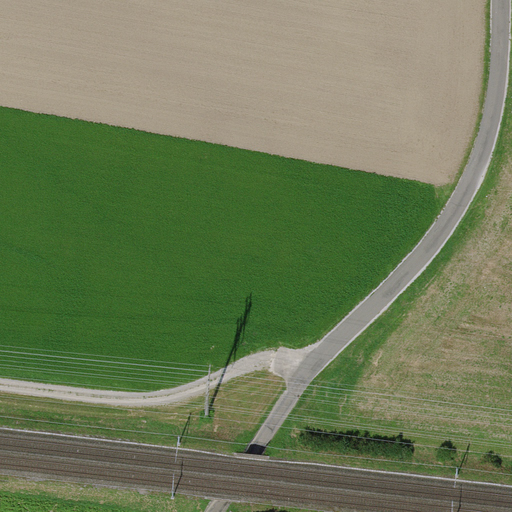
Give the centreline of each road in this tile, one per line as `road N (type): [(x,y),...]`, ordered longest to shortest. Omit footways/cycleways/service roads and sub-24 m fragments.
road 1 (unclassified): [(216,511),(307,375),(452,216),(489,133),(502,0)]
road 2 (track): [(307,375),(272,361),(146,399),(0,385)]
